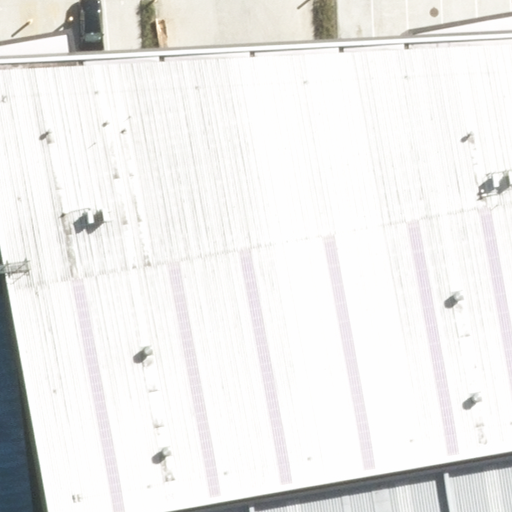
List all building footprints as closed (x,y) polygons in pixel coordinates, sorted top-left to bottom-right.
[(511,34),(432,39),(501,458),(511,456),(511,34)] [(501,458),(432,39),(279,47),(241,49),(316,490),(429,471),(501,458)] [(316,490),(241,49),(203,51),(0,61),(0,317),(32,511),(192,511),(240,504),(316,490)] [(511,511),(511,456),(501,458),(429,471),(436,511),(511,511)] [(436,511),(429,471),(316,490),(240,504),(241,511),(436,511)]
